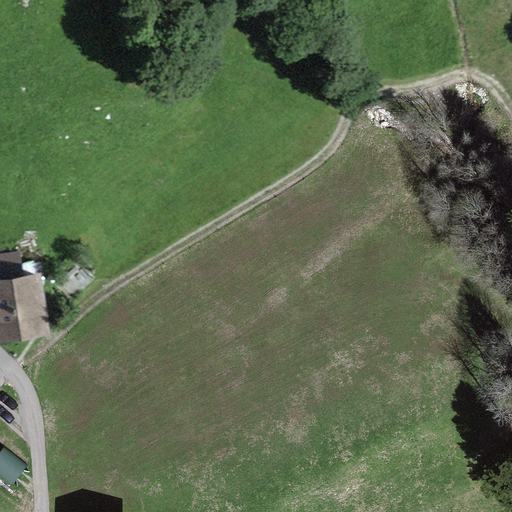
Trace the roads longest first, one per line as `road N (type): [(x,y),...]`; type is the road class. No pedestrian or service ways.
road 1 (track): [(20,377),(120,281),(309,167),(329,149),(358,97),(474,69),(511,104)]
road 2 (unclassified): [(46,511),(29,397),(0,355)]
